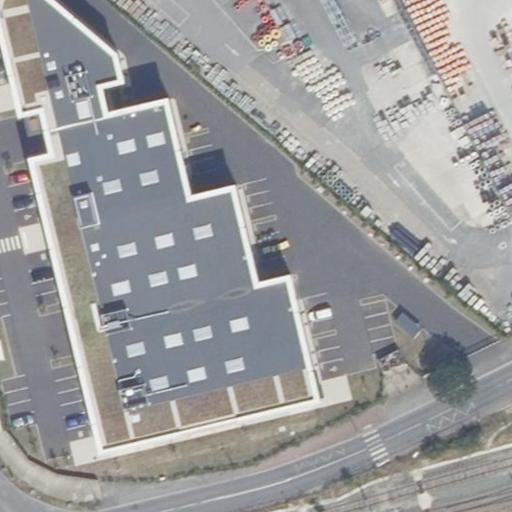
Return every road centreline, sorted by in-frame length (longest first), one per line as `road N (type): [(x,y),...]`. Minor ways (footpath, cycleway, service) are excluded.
road 1 (unclassified): [(165,511),(376,446),(511,379)]
road 2 (unknown): [(471,0),(478,46),(511,117)]
